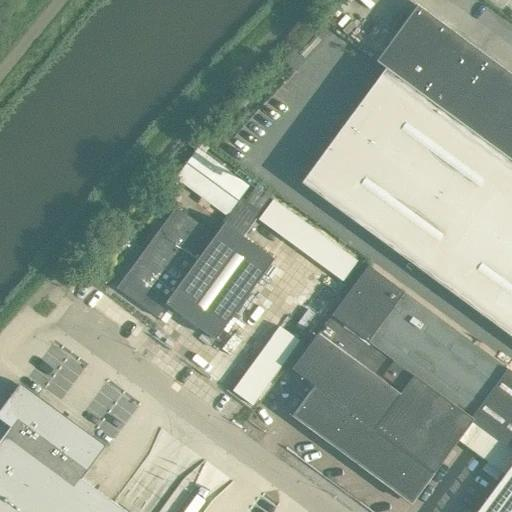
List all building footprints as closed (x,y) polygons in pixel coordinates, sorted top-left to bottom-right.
[(385,69),(301,183),(511,337),(511,75),(417,6),(376,62),(385,69)] [(194,137),(189,145),(190,146),(196,150),(197,148),(198,149),(202,143),(196,138),(194,137)] [(196,150),(175,178),(227,216),(249,186),(198,149),(197,148),(196,150)] [(259,215),(273,195),(263,187),(259,193),(254,189),(243,203),(259,215)] [(342,281),(357,261),(273,199),(258,219),(342,281)] [(214,341),(274,260),(224,224),(215,237),(176,208),(116,288),(156,318),(166,305),(214,341)] [(314,386),(291,417),(356,465),(411,506),(473,422),(511,450),(511,373),(368,267),(319,334),(292,370),(314,386)] [(254,404),(302,338),(281,323),(233,390),(254,404)] [(0,440),(0,511),(126,511),(81,478),(97,456),(66,433),(73,423),(70,421),(59,413),(56,410),(48,420),(17,397),(0,420),(10,428),(0,440)] [(511,511),(511,467),(478,511),(511,511)]
